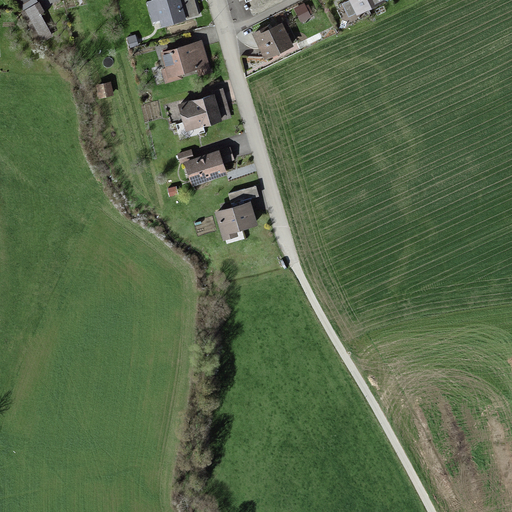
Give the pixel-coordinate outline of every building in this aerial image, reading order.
[(34,4),(24,9),(41,40),(51,35),(34,4)] [(284,24),(255,32),(259,45),(270,42),(272,50),(290,44),(284,24)] [(199,40),(162,51),(169,73),(198,64),(201,71),(208,69),(199,40)] [(109,81),(97,83),(98,93),(111,92),(109,81)] [(213,92),(181,102),(188,125),(220,116),(213,92)] [(228,148),(186,161),(192,181),(225,171),(222,160),(231,158),(228,148)] [(191,151),(178,155),(180,160),(193,156),(191,151)] [(252,199),(216,208),(221,230),(258,220),(252,199)]
